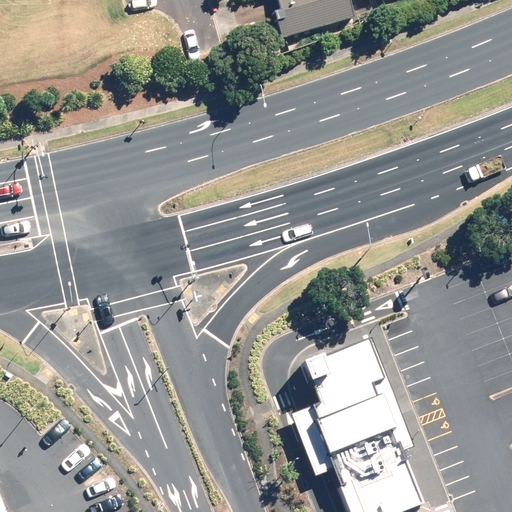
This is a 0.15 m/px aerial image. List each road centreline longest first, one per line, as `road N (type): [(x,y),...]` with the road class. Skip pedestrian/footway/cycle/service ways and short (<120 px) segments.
road 1 (primary): [(87,173),(227,136),(511,37)]
road 2 (primary): [(511,149),(494,175),(283,267),(224,321),(201,396)]
road 3 (primary): [(511,132),(142,249)]
road 4 (primary): [(190,484),(96,388),(0,316)]
road 5 (unclassified): [(190,484),(98,262)]
road 6 (unclassified): [(142,249),(201,396)]
road 7 (unclassified): [(201,396),(247,511)]
